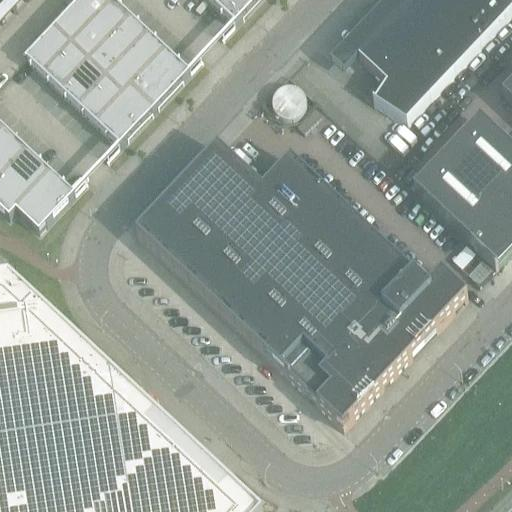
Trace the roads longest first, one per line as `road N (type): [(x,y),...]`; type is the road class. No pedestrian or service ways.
road 1 (unclassified): [(325,485),(269,467),(116,321),(91,276),(96,240),(113,219),(321,0)]
road 2 (unclassified): [(325,485),(356,473),(389,444),(511,312)]
